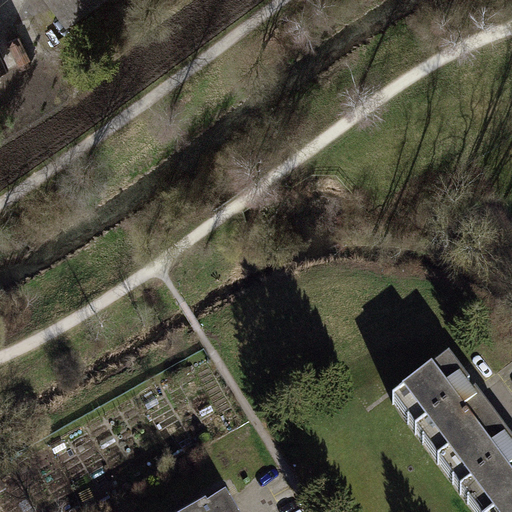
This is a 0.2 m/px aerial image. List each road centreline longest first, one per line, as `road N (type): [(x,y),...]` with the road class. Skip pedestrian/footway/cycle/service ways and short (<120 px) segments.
road 1 (track): [(0,358),(125,289),(415,73),(511,28)]
road 2 (track): [(0,203),(287,0)]
